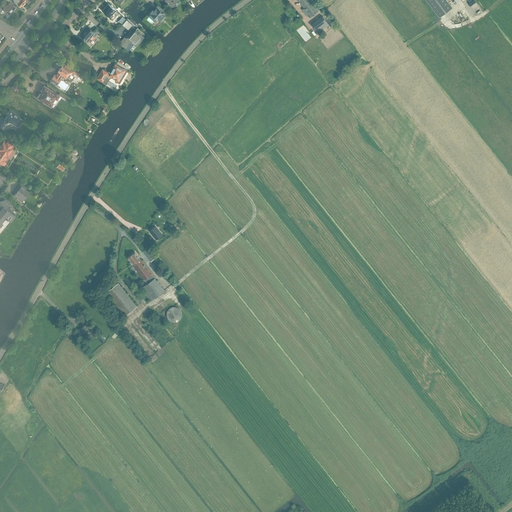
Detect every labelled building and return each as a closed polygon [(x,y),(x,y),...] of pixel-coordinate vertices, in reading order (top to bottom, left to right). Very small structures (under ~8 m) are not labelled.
[(5,0),(8,3),(2,9),(8,15),(15,8),(12,5),(14,4),(10,0),(5,0)] [(319,11),(309,0),(297,0),(311,17),(319,11)] [(425,0),(439,18),(452,8),(445,0),(425,0)] [(110,18),(116,10),(113,7),(112,8),(108,5),(103,11),(110,18)] [(151,14),(149,16),(155,21),(157,19),(159,21),(165,14),(163,12),(164,11),(160,7),(158,8),(154,12),(153,11),(151,13),(151,14)] [(311,24),(318,33),(329,25),(327,22),(323,17),(322,16),(311,24)] [(133,25),(127,20),(123,25),(128,30),(133,25)] [(96,30),(94,32),(89,27),(81,36),(85,39),(84,40),(85,40),(87,41),(86,41),(88,43),(88,42),(89,42),(90,41),(90,39),(93,37),(94,37),(96,35),(96,34),(95,34),(97,32),(97,31),(96,30)] [(126,37),(119,44),(125,49),(128,51),(133,46),(134,44),(137,47),(139,44),(143,39),(144,37),(144,38),(145,37),(144,36),(145,34),(139,30),(138,28),(133,33),(131,31),(126,37)] [(55,85),(56,84),(57,85),(61,79),(60,78),(62,76),(67,79),(72,72),(77,75),(79,72),(71,66),(70,68),(63,63),(58,71),(58,72),(56,76),(54,75),(50,80),(54,83),(54,84),(55,85)] [(124,75),(127,71),(125,70),(124,69),(123,70),(115,65),(111,72),(111,71),(110,72),(111,72),(110,74),(102,69),(102,70),(97,79),(97,78),(97,79),(106,84),(105,85),(106,85),(110,78),(113,78),(116,80),(116,81),(119,83),(122,78),(121,77),(122,74),(124,75)] [(67,100),(68,98),(60,92),(58,94),(44,85),(40,90),(41,91),(37,98),(51,107),(54,103),(53,103),(56,99),(57,100),(60,96),(67,100)] [(20,103),(16,108),(26,115),(29,110),(38,115),(41,110),(24,99),(21,104),(20,103)] [(0,130),(0,131),(4,125),(9,129),(13,123),(19,127),(23,121),(19,119),(19,116),(10,111),(5,119),(2,118),(1,118),(0,118),(0,130)] [(4,140),(0,147),(0,163),(4,166),(6,163),(4,162),(11,150),(16,152),(17,150),(12,148),(14,146),(15,141),(10,138),(7,142),(4,140)] [(22,185),(20,187),(19,187),(18,187),(18,188),(18,189),(19,189),(14,195),(18,198),(19,197),(22,199),(24,198),(25,195),(28,192),(25,189),(26,188),(22,185)] [(0,206),(1,210),(0,211),(0,227),(2,225),(1,225),(2,224),(2,223),(6,218),(10,222),(15,217),(10,213),(12,210),(8,208),(5,200),(0,201),(0,206)] [(149,230),(156,238),(161,233),(155,225),(149,230)] [(143,251),(151,261),(155,258),(147,248),(143,251)] [(151,301),(164,291),(135,252),(127,258),(147,284),(141,289),(151,301)] [(125,317),(137,307),(118,284),(103,295),(106,300),(109,297),(125,317)] [(180,320),(181,319),(181,318),(182,318),(182,317),(182,316),(182,315),(182,313),(182,312),(181,311),(181,310),(180,310),(179,309),(179,308),(178,308),(177,307),(176,307),(175,307),(174,307),(173,307),(172,307),(171,308),(170,308),(169,309),(168,310),(168,311),(167,312),(167,313),(167,314),(167,315),(167,316),(167,317),(167,318),(168,319),(168,320),(169,320),(170,321),(171,322),(172,322),(173,322),(174,322),(175,322),(176,322),(177,322),(178,321),(179,321),(180,320)] [(92,330),(87,324),(86,323),(81,328),(79,330),(82,334),(84,332),(86,335),(92,330)]
